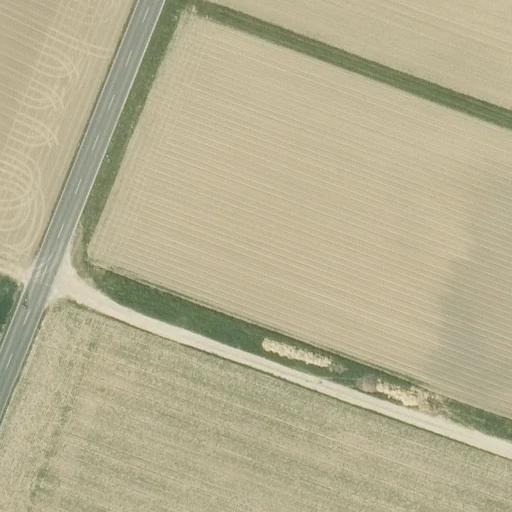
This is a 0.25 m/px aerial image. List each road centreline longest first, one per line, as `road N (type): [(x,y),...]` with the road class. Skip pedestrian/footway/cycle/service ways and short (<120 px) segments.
road 1 (track): [(511,459),(0,271)]
road 2 (secondary): [(154,0),(0,390)]
